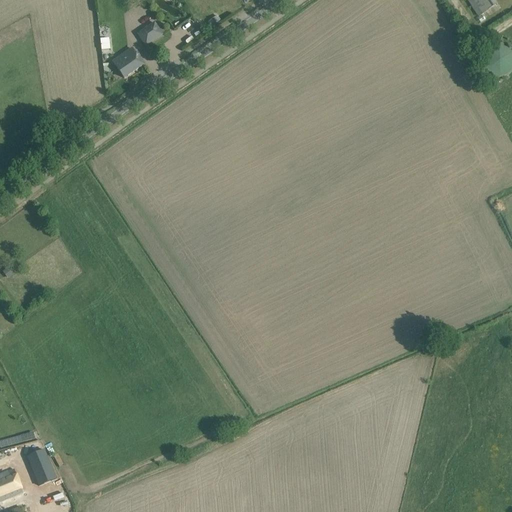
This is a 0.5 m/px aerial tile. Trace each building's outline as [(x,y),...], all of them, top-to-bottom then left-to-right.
[(162,35),(154,23),(137,34),(145,47),(162,35)] [(109,39),(100,40),(101,50),(110,49),(109,39)] [(511,54),(511,53),(508,50),(504,48),(499,47),(494,48),(490,50),(487,53),(485,58),(484,63),(485,67),(487,72),(490,75),(494,77),(499,78),(504,77),(508,75),(511,72),(511,70),(511,54)] [(143,65),(132,50),(113,63),(124,79),(143,65)] [(111,74),(110,64),(103,64),(104,74),(111,74)] [(43,125),(32,133),(37,140),(44,134),(47,132),(43,125)] [(28,458),(39,486),(57,479),(45,451),(28,458)] [(14,470),(0,475),(0,502),(23,493),(14,470)]
